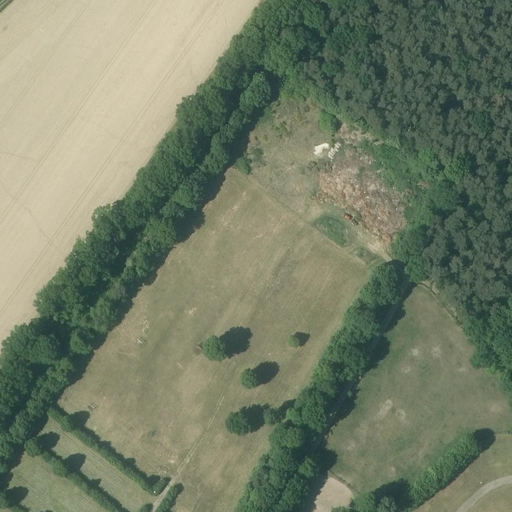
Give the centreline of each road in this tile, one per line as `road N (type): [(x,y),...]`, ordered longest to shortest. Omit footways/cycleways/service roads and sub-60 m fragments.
road 1 (track): [(511,109),(279,511)]
road 2 (track): [(374,199),(369,273),(171,484)]
road 3 (track): [(416,275),(511,370)]
